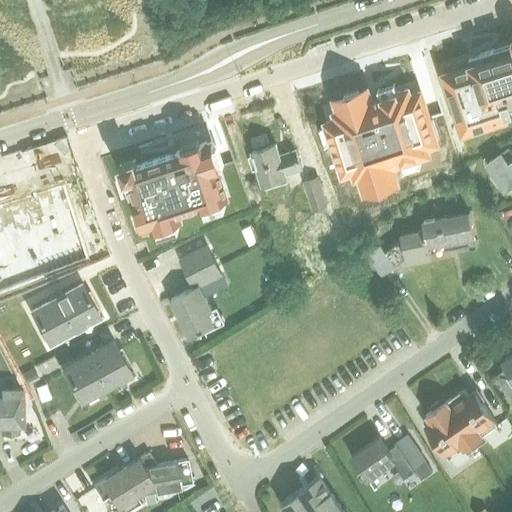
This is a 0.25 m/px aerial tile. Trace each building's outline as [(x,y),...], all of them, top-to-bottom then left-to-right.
[(460,78),(447,83),(463,130),(502,117),(501,112),(505,111),(511,108),(511,103),(511,101),(511,100),(511,51),(496,57),(493,47),(474,54),(474,55),(466,58),(468,66),(457,69),(460,78)] [(336,118),(325,121),(327,126),(333,143),(342,173),(353,169),(355,176),(359,174),(362,184),(371,181),(386,176),(395,173),(392,164),(401,161),(418,155),(429,152),(427,145),(437,142),(435,136),(437,135),(432,119),(429,120),(420,90),(409,94),(407,87),(397,91),(380,96),(377,97),(379,103),(374,105),(371,99),(367,90),(359,93),(357,90),(343,94),(344,98),(335,101),(338,110),(334,111),(336,118)] [(206,136),(120,168),(141,226),(228,194),(206,136)] [(252,153),(249,154),(253,168),(256,167),(260,181),(284,173),(283,170),(299,165),(294,149),(279,154),(275,143),(251,151),(252,153)] [(511,159),(506,163),(499,153),(488,161),(503,183),(511,176),(511,159)] [(311,206),(326,201),(316,175),(302,180),(311,206)] [(59,177),(0,198),(0,287),(93,252),(59,177)] [(244,194),(235,198),(240,210),(249,206),(244,194)] [(454,246),(475,242),(468,210),(421,220),(423,230),(400,235),(401,239),(383,251),(393,265),(405,257),(406,262),(430,257),(427,243),(453,237),(454,246)] [(393,265),(383,251),(379,244),(367,253),(381,274),(393,265)] [(206,311),(210,309),(203,295),(225,283),(205,245),(178,259),(192,286),(169,298),(189,335),(212,322),(206,311)] [(80,283),(55,296),(71,326),(96,313),(80,283)] [(55,296),(31,309),(47,339),(71,326),(55,296)] [(112,341),(87,354),(104,385),(112,380),(114,384),(135,373),(133,369),(132,367),(129,369),(128,369),(112,341)] [(506,369),(497,374),(511,396),(511,352),(501,360),(506,369)] [(87,354),(63,368),(79,398),(104,385),(87,354)] [(32,367),(22,373),(28,384),(38,378),(32,367)] [(12,377),(1,377),(1,389),(13,389),(12,377)] [(44,382),(35,385),(40,399),(49,395),(44,382)] [(464,388),(444,401),(473,441),(476,447),(486,440),(482,435),(498,425),(482,401),(484,399),(476,387),(467,393),(464,388)] [(17,423),(22,423),(21,388),(13,389),(1,389),(1,397),(0,397),(0,423),(3,423),(3,433),(17,433),(17,423)] [(431,410),(425,414),(431,423),(426,426),(448,459),(462,449),(466,454),(476,447),(473,441),(444,401),(442,398),(429,407),(431,410)] [(378,436),(351,455),(368,479),(393,461),(403,454),(413,468),(426,459),(407,433),(396,442),(397,444),(388,450),(378,436)] [(93,485),(109,511),(124,511),(141,501),(136,493),(142,489),(144,493),(181,487),(181,483),(192,482),(187,458),(155,463),(149,450),(93,485)] [(287,511),(343,511),(319,477),(282,504),(287,511)] [(86,492),(74,497),(81,511),(90,511),(95,510),(86,492)]
